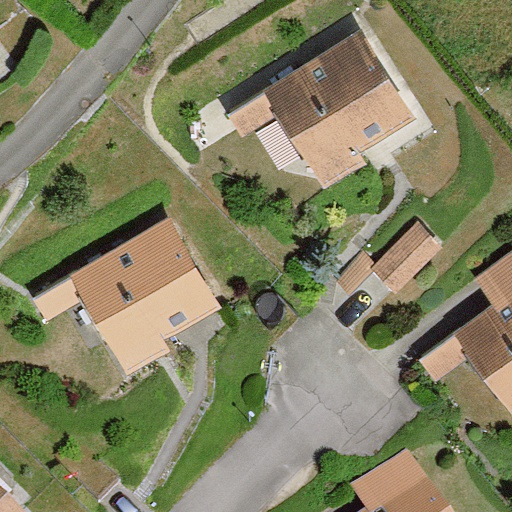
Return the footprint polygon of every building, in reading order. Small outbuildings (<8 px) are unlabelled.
[(413,111),(370,38),(270,98),(313,171),(413,111)] [(218,295),(169,217),(75,275),(123,354),(218,295)] [(446,253),(422,229),(379,272),(403,296),(446,253)] [(358,294),(379,272),(368,261),(347,283),(358,294)] [(281,342),(303,319),(262,281),(241,303),(281,342)] [(511,296),(461,333),(511,404),(511,296)] [(103,506),(125,483),(84,445),(63,467),(103,506)] [(451,511),(432,481),(382,511),(451,511)] [(0,511),(16,511),(0,495),(0,511)]
